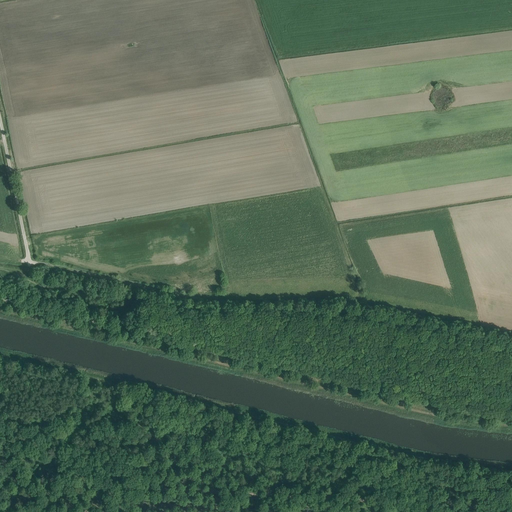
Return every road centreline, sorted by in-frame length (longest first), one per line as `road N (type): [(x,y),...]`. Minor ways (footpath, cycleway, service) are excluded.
road 1 (track): [(0,480),(511,507)]
road 2 (unclassified): [(29,261),(0,119)]
